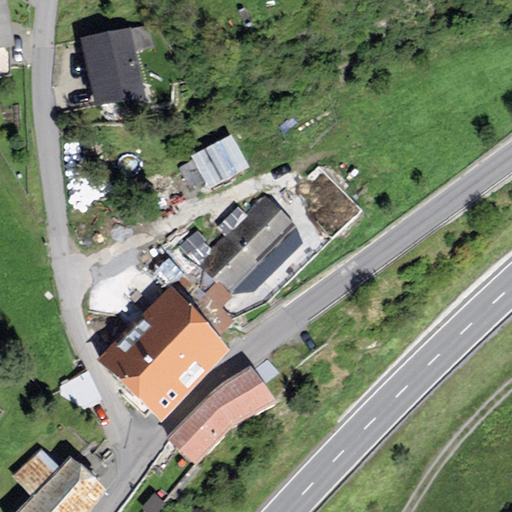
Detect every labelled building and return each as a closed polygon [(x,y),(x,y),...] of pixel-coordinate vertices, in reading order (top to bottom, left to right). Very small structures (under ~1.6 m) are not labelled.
[(0,0),(0,44),(13,42),(5,0),(0,0)] [(129,27),(82,37),(95,103),(143,93),(129,27)] [(264,193),(198,258),(230,291),(296,225),(264,193)] [(144,312),(168,287),(145,265),(121,291),(144,312)] [(144,312),(99,360),(158,416),(223,348),(170,285),(168,287),(144,312)] [(217,469),(256,428),(291,404),(268,371),(226,400),(187,441),(217,469)] [(35,490),(60,463),(42,446),(16,473),(35,490)] [(35,490),(14,511),(86,511),(108,487),(71,452),(60,463),(35,490)] [(155,492),(142,504),(149,511),(153,511),(165,501),(155,492)]
